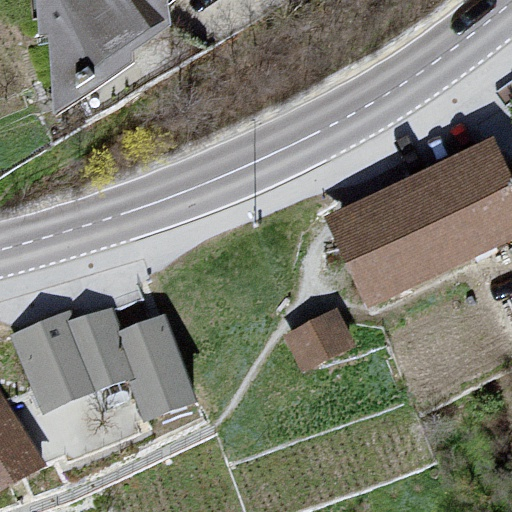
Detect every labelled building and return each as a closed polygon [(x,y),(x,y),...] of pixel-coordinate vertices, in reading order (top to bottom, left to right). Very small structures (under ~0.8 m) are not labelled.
[(56,0),(60,97),(141,94),(139,34),(198,32),(196,0),(56,0)] [(374,306),(511,245),(511,145),(506,131),(331,207),(374,306)] [(117,293),(18,329),(47,410),(137,378),(152,420),(207,400),(173,306),(127,323),(117,293)] [(310,365),(357,341),(339,305),(291,329),(310,365)] [(0,495),(53,460),(0,379),(0,495)]
